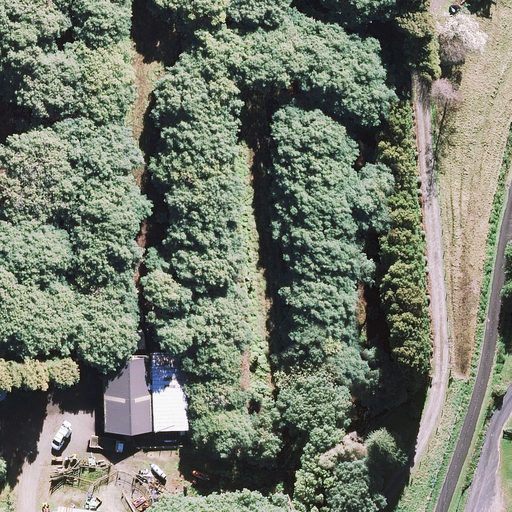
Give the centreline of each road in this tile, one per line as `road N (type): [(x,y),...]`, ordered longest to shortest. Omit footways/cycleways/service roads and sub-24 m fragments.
road 1 (track): [(11,417),(87,385),(87,357),(114,338),(122,311),(123,0)]
road 2 (residential): [(442,511),(490,330),(511,204)]
